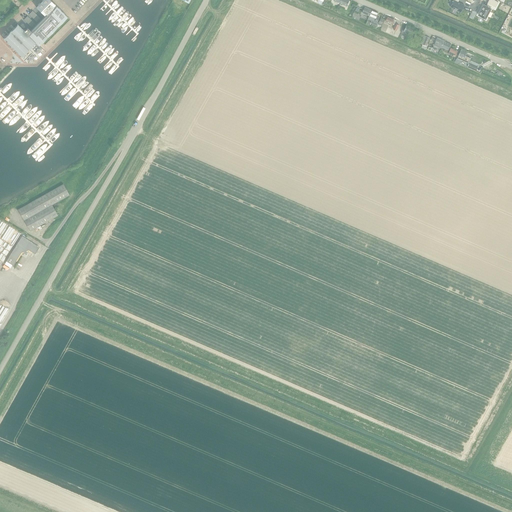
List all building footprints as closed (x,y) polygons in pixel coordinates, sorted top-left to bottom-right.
[(50,0),(42,0),(36,7),(45,16),(55,5),(50,0)] [(453,0),(454,0),(451,7),(461,12),(464,5),(458,2),(459,0),(453,0)] [(484,5),(478,15),(486,19),(491,8),(492,5),(496,7),(498,2),(493,0),(489,0),(488,3),(487,6),(484,5)] [(27,27),(24,30),(36,42),(39,46),(67,17),(57,6),(31,31),(27,27)] [(369,16),(372,10),(365,7),(362,13),(369,16)] [(32,10),(29,14),(36,22),(40,18),(32,10)] [(372,10),(369,16),(368,19),(377,23),(379,18),(377,17),(379,13),(372,10)] [(27,16),(23,19),(31,27),(35,23),(27,16)] [(396,20),(388,17),(386,22),(394,25),(396,20)] [(18,24),(3,39),(21,56),(20,57),(24,61),(32,53),(29,49),(36,42),(24,30),(18,24)] [(407,37),(408,33),(413,35),(415,29),(407,25),(404,31),(403,30),(401,34),(407,37)] [(430,38),(422,35),(419,43),(423,45),(421,48),(425,49),(430,38)] [(442,47),(444,41),(437,38),(435,44),(434,45),(437,46),(437,45),(442,47)] [(444,41),(442,47),(445,48),(444,52),(448,53),(448,54),(455,57),(458,51),(449,47),(451,44),(444,41)] [(465,56),(467,52),(461,49),(457,59),(468,63),(470,58),(465,56)] [(500,75),(502,72),(492,65),(490,68),(500,75)] [(30,231),(53,218),(47,207),(65,197),(59,187),(18,210),(30,231)] [(5,264),(11,268),(13,265),(14,265),(22,252),(24,252),(25,254),(27,253),(27,251),(29,250),(35,254),(40,247),(22,236),(5,264)]
